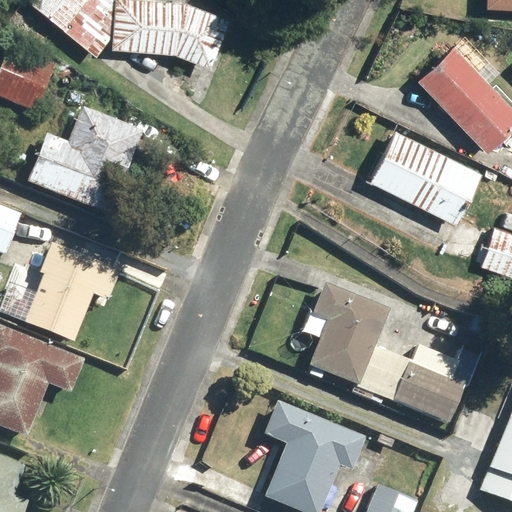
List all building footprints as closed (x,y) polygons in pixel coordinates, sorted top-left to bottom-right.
[(31,0),(97,53),(112,34),(112,47),(180,49),(207,62),(232,14),(195,0),(31,0)] [(511,101),(454,40),(418,75),(489,149),(511,127),(511,101)] [(58,65),(10,45),(0,70),(0,95),(39,112),(58,65)] [(142,130),(82,105),(67,140),(48,132),(28,178),(101,209),(120,164),(127,167),(142,130)] [(482,169),(395,127),(370,177),(457,220),(482,169)] [(23,217),(0,204),(0,252),(4,254),(23,217)] [(511,213),(503,210),(498,225),(492,223),(479,265),(511,275),(511,213)] [(121,269),(52,241),(41,267),(45,268),(33,296),(17,289),(8,312),(77,340),(95,294),(109,299),(121,269)] [(393,300),(329,275),(314,314),(329,320),(311,366),(360,385),(393,300)] [(84,357),(0,322),(0,426),(28,438),(51,382),(71,390),(84,357)] [(465,384),(410,361),(394,399),(450,421),(465,384)] [(368,436),(279,398),(264,433),(287,443),(265,496),(303,511),(321,511),(342,464),(354,469),(368,436)] [(511,410),(479,488),(511,501),(511,410)] [(24,464),(0,453),(0,511),(25,511),(31,498),(13,491),(24,464)] [(380,483),(367,511),(414,511),(420,500),(380,483)]
